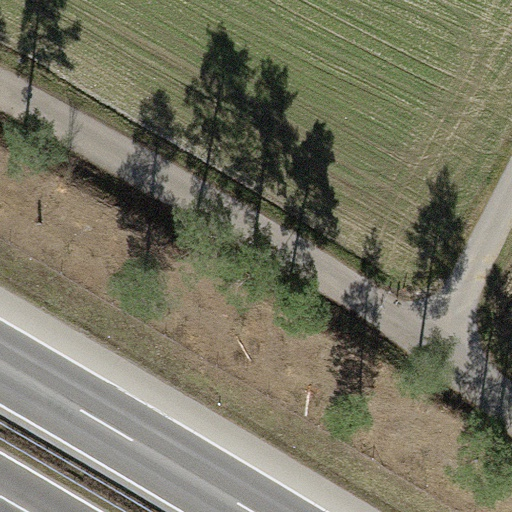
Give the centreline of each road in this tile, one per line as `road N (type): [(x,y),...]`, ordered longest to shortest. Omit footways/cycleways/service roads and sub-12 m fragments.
road 1 (unclassified): [(511,404),(358,290),(0,95)]
road 2 (motorway): [(255,511),(0,360)]
